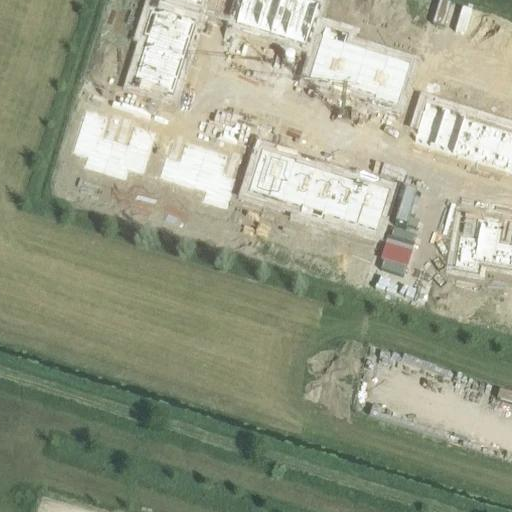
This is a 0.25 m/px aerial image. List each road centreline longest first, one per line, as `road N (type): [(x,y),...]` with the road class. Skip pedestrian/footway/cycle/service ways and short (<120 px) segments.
road 1 (residential): [(511,193),(396,164),(355,137),(197,89)]
road 2 (residential): [(92,94),(189,118),(197,89)]
